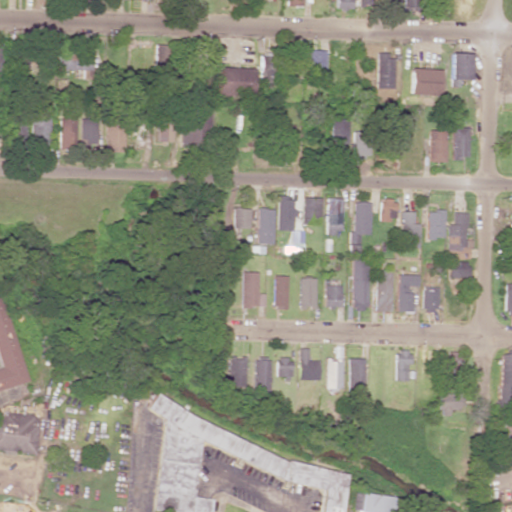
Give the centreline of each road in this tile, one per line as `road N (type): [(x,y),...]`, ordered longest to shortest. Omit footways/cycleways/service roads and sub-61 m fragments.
road 1 (residential): [(511,35),(0,22)]
road 2 (tertiary): [(511,188),(0,176)]
road 3 (residential): [(492,0),(483,385)]
road 4 (residential): [(511,338),(229,329)]
